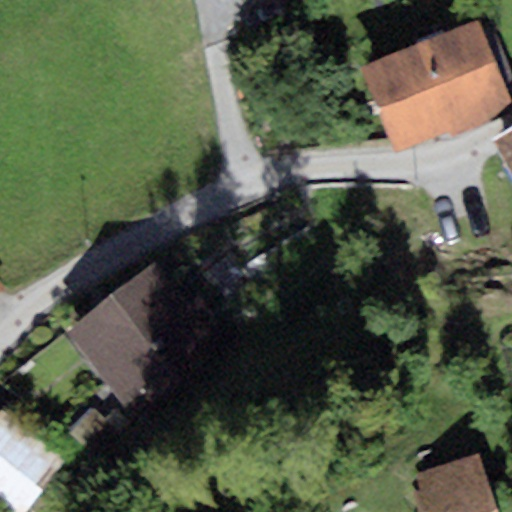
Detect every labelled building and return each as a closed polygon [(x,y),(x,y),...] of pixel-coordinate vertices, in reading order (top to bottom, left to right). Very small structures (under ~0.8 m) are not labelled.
[(361,69),(397,153),(511,103),(511,102),(505,86),(483,37),(476,19),(361,69)] [(511,75),(493,32),(483,37),(505,86),(511,83),(511,75)] [(511,130),(491,142),(511,179),(511,130)] [(170,256),(63,332),(119,410),(145,392),(156,407),(237,349),(170,256)] [(29,511),(68,461),(1,410),(0,410),(0,506),(7,511),(29,511)] [(496,511),(478,453),(415,474),(420,490),(410,493),(416,511),(496,511)]
